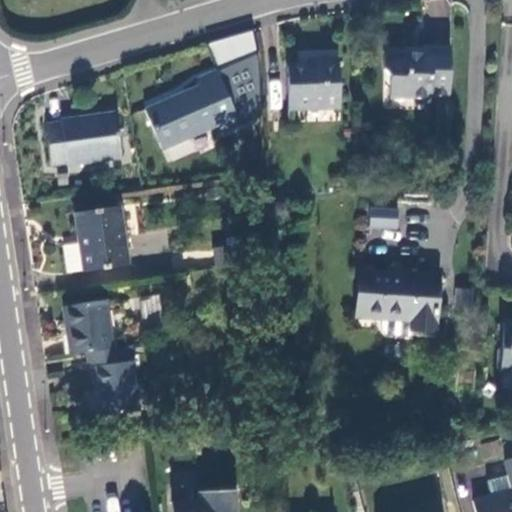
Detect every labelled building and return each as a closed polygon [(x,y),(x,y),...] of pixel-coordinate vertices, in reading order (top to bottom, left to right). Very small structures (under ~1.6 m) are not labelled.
[(209,41),(215,63),(257,52),(251,30),(209,41)] [(449,96),(450,47),(424,47),(423,54),(385,53),(385,71),(391,79),(391,95),(409,96),(416,105),(424,104),(434,96),(449,96)] [(285,64),(286,109),(338,107),(336,58),(316,59),(316,63),(285,64)] [(223,129),(241,121),(215,67),(197,75),(202,84),(147,109),(164,148),(219,122),(223,129)] [(122,157),(117,114),(46,122),(52,165),(122,157)] [(130,263),(123,204),(75,210),(77,226),(70,227),(76,270),(130,263)] [(392,209),(369,208),(368,222),(392,223),(392,209)] [(221,267),(255,262),(253,244),(219,249),(221,267)] [(441,273),(358,270),(358,316),(385,318),(385,329),(389,334),(414,335),(415,329),(439,330),(441,273)] [(471,297),(456,296),(455,309),(470,310),(471,297)] [(71,354),(113,348),(107,299),(65,304),(71,354)] [(511,319),(502,319),(501,345),(496,349),(495,366),(499,371),(511,371),(511,319)] [(139,409),(132,359),(96,364),(101,413),(139,409)] [(511,486),(473,496),(476,511),(511,511),(511,454),(506,455),(511,478),(511,486)] [(233,511),(231,489),(196,492),(198,511),(197,511),(233,511)]
